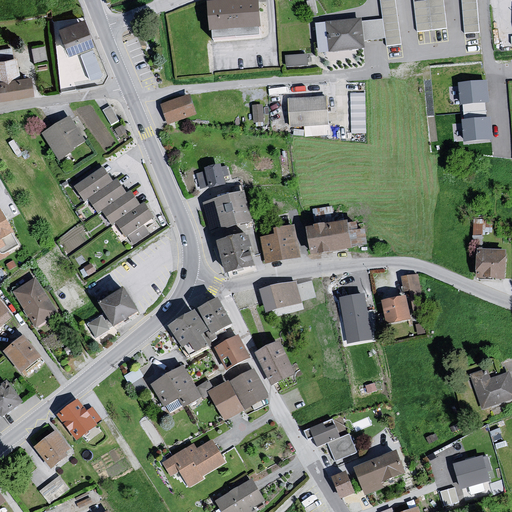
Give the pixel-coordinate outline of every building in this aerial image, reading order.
[(262,29),(260,0),(248,0),(208,3),(210,32),(262,29)] [(395,0),(379,0),(386,46),(402,44),(395,0)] [(413,0),(417,31),(448,28),(444,0),(413,0)] [(462,0),(465,34),(480,32),(477,0),(462,0)] [(53,26),(61,94),(103,89),(109,79),(83,18),(53,26)] [(361,22),(326,25),(329,53),(364,50),(361,22)] [(32,46),(34,59),(47,57),(45,44),(32,46)] [(12,50),(0,51),(0,101),(30,99),(29,79),(17,80),(12,50)] [(287,65),(309,64),(308,53),(286,54),(287,65)] [(490,80),(457,83),(463,144),(496,141),(490,80)] [(365,91),(351,91),(352,132),(366,131),(365,91)] [(190,95),(161,105),(168,125),(197,116),(190,95)] [(327,100),(288,102),(290,131),(329,128),(327,100)] [(253,103),(254,121),(265,120),(264,103),(253,103)] [(69,121),(41,138),(58,164),(85,145),(69,121)] [(205,172),(197,174),(201,190),(210,187),(210,190),(226,186),(224,177),(229,176),(227,166),(222,167),(221,165),(204,169),(205,172)] [(103,171),(73,191),(84,205),(86,204),(113,186),(103,171)] [(113,186),(86,204),(98,218),(100,216),(125,197),(116,184),(113,186)] [(125,197),(100,216),(112,231),(116,228),(141,209),(129,196),(125,197)] [(244,197),(203,206),(211,236),(251,225),(244,197)] [(141,209),(116,228),(125,240),(154,221),(143,207),(141,209)] [(0,210),(0,261),(10,255),(9,252),(19,245),(12,234),(15,233),(1,210),(0,210)] [(483,232),(482,217),(473,218),(474,233),(483,232)] [(350,252),(348,226),(306,231),(310,259),(350,252)] [(301,260),(296,227),(274,233),(275,238),(260,240),(265,266),(301,260)] [(248,239),(215,246),(225,278),(254,271),(248,239)] [(509,255),(478,253),(477,282),(506,283),(509,255)] [(424,307),(420,272),(402,274),(404,290),(412,289),(415,308),(424,307)] [(35,282),(13,296),(34,331),(57,315),(35,282)] [(299,306),(293,283),(261,292),(266,314),(299,306)] [(123,292),(98,306),(112,331),(138,315),(123,292)] [(374,340),(366,294),(339,298),(346,345),(374,340)] [(406,299),(381,303),(387,328),(411,324),(406,299)] [(217,302),(194,313),(207,335),(203,337),(208,348),(216,343),(213,338),(231,329),(217,302)] [(0,307),(0,330),(11,322),(0,307)] [(194,313),(167,330),(187,361),(207,351),(201,338),(203,337),(207,335),(194,313)] [(102,314),(88,322),(96,336),(110,328),(102,314)] [(239,338),(214,350),(226,374),(249,360),(239,338)] [(4,355),(21,377),(41,360),(24,339),(4,355)] [(280,344),(257,355),(274,387),(295,377),(280,344)] [(125,374),(129,382),(143,375),(139,367),(125,374)] [(184,369),(151,387),(170,416),(199,400),(184,369)] [(252,371),(207,395),(225,425),(270,400),(252,371)] [(487,374),(470,377),(485,411),(511,402),(511,381),(510,375),(490,382),(487,374)] [(7,384),(0,389),(0,420),(1,422),(21,406),(7,384)] [(78,404),(56,419),(77,444),(103,421),(92,410),(87,413),(78,404)] [(334,423),(307,433),(315,450),(340,440),(334,423)] [(55,434),(34,451),(51,471),(71,453),(55,434)] [(193,445),(161,464),(172,479),(178,475),(187,491),(226,465),(211,442),(197,451),(193,445)] [(397,455),(353,471),(354,472),(362,494),(364,499),(406,477),(397,455)] [(484,456),(453,465),(461,491),(491,482),(484,456)] [(354,472),(331,480),(341,503),(362,494),(354,472)] [(40,488),(49,502),(70,488),(61,474),(40,488)] [(251,483),(216,503),(220,511),(249,511),(265,503),(251,483)] [(444,503),(458,501),(456,486),(442,488),(444,503)]
